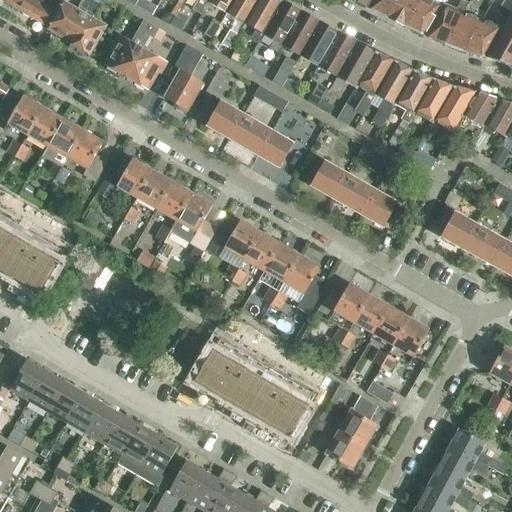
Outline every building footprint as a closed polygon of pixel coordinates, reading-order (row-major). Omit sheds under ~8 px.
[(0,0),(45,25),(52,13),(30,0),(0,0)] [(82,0),(83,0),(77,11),(64,3),(48,30),(50,31),(50,35),(57,38),(60,37),(68,42),(67,44),(70,45),(95,0),(82,0)] [(77,52),(83,56),(86,54),(89,55),(106,26),(94,18),(102,6),(100,5),(103,0),(95,0),(70,45),(77,49),(77,52)] [(199,0),(194,11),(203,16),(210,4),(211,0),(199,0)] [(211,0),(210,4),(228,15),(236,0),(211,0)] [(236,0),(228,15),(246,25),(260,0),(236,0)] [(280,0),(260,0),(246,25),(256,31),(251,40),(260,44),(265,36),(284,2),(280,0)] [(352,0),(368,9),(373,0),(352,0)] [(387,18),(397,0),(373,0),(368,9),(387,18)] [(397,0),(387,18),(406,28),(422,0),(397,0)] [(425,38),(445,4),(447,0),(440,0),(440,2),(436,0),(422,0),(406,28),(425,38)] [(462,1),(457,9),(445,4),(425,38),(445,46),(463,14),(465,14),(466,12),(469,6),(462,1)] [(147,2),(142,10),(152,16),(157,8),(147,2)] [(284,2),(265,36),(284,47),(303,13),(284,2)] [(466,53),(483,22),(485,22),(486,20),(466,12),(465,14),(463,14),(445,46),(466,53)] [(303,13),(284,47),(302,57),(321,23),(303,13)] [(164,16),(161,21),(170,27),(175,17),(171,14),(164,16)] [(511,16),(505,28),(487,59),(511,66),(511,16)] [(171,27),(181,33),(186,24),(176,18),(171,27)] [(505,28),(486,20),(485,22),(483,22),(466,53),(487,59),(505,28)] [(105,65),(108,67),(107,69),(116,74),(117,72),(129,79),(145,52),(142,50),(149,37),(153,39),(158,30),(143,21),(131,41),(121,36),(105,65)] [(213,21),(205,35),(213,40),(221,25),(213,21)] [(321,23),(302,57),(320,68),(339,34),(321,23)] [(158,30),(153,39),(160,43),(166,34),(158,30)] [(230,31),(220,46),(229,51),(238,36),(230,31)] [(339,34),(320,68),(338,78),(357,44),(339,34)] [(357,44),(338,78),(356,88),(358,86),(375,54),(357,44)] [(195,69),(203,56),(189,48),(176,69),(181,72),(165,99),(176,105),(174,108),(185,114),(202,84),(191,77),(195,69)] [(135,83),(134,85),(143,90),(144,88),(148,90),(158,72),(161,74),(166,63),(145,52),(129,79),(135,83)] [(230,60),(245,68),(249,60),(235,52),(230,60)] [(376,53),(375,54),(358,86),(368,92),(356,113),(365,118),(377,96),(396,63),(376,53)] [(252,58),(247,68),(254,72),(263,78),(266,79),(271,70),(252,58)] [(288,58),(274,84),(284,89),(289,81),(298,64),(288,58)] [(377,96),(385,100),(372,122),(382,128),(396,104),(414,71),(396,63),(377,96)] [(409,123),(414,113),(416,114),(435,80),(414,71),(396,104),(406,109),(401,118),(409,123)] [(435,80),(416,114),(433,124),(435,121),(453,88),(435,80)] [(299,87),(289,81),(284,89),(294,95),(299,87)] [(0,98),(3,100),(9,89),(0,84),(0,98)] [(259,87),(253,97),(262,102),(268,92),(259,87)] [(476,93),(453,88),(435,121),(445,127),(437,142),(445,147),(463,115),(476,93)] [(279,99),(268,92),(262,102),(273,109),(279,99)] [(463,115),(457,126),(467,132),(473,120),(485,127),(485,126),(500,102),(476,93),(463,115)] [(312,94),(307,103),(320,110),(325,102),(312,94)] [(9,98),(0,114),(0,118),(8,123),(8,124),(28,135),(43,109),(23,98),(19,104),(9,98)] [(279,99),(273,109),(282,114),(288,104),(279,99)] [(220,102),(206,127),(229,139),(242,115),(220,102)] [(329,116),(334,107),(325,102),(320,110),(329,116)] [(505,137),(506,136),(511,125),(511,105),(500,102),(485,126),(505,137)] [(48,147),(63,121),(43,109),(28,135),(48,147)] [(242,115),(229,139),(258,155),(271,131),(242,115)] [(63,121),(48,147),(42,156),(62,168),(68,158),(83,132),(63,121)] [(271,131),(258,155),(280,167),(293,143),(271,131)] [(96,156),(103,143),(83,132),(68,158),(88,170),(84,177),(95,183),(107,162),(96,156)] [(14,141),(7,153),(15,158),(22,145),(14,141)] [(401,144),(396,153),(412,162),(418,153),(401,144)] [(23,162),(30,150),(22,145),(15,158),(23,162)] [(363,146),(357,157),(366,162),(372,152),(363,146)] [(510,153),(502,149),(494,162),(502,167),(510,153)] [(383,158),(372,152),(366,162),(377,169),(383,158)] [(430,172),(435,163),(418,153),(412,162),(430,172)] [(383,158),(377,169),(386,174),(392,163),(383,158)] [(120,181),(117,187),(139,199),(154,173),(132,161),(120,181)] [(325,162),(311,186),(333,198),(347,174),(325,162)] [(54,164),(47,176),(55,181),(62,169),(54,164)] [(63,185),(70,173),(62,169),(55,181),(63,185)] [(154,173),(139,199),(158,210),(173,185),(154,173)] [(109,174),(97,194),(109,200),(117,187),(120,181),(109,174)] [(347,174),(333,198),(363,215),(376,191),(347,174)] [(409,183),(402,201),(414,206),(421,188),(409,183)] [(173,185),(158,210),(178,222),(193,196),(173,185)] [(498,185),(493,194),(501,199),(507,190),(498,185)] [(511,192),(507,190),(501,199),(511,205),(511,192)] [(376,191),(363,215),(385,227),(398,203),(376,191)] [(172,232),(171,233),(204,252),(218,229),(204,221),(212,207),(193,196),(178,222),(172,232)] [(125,205),(118,217),(126,222),(133,209),(125,205)] [(134,226),(141,214),(133,209),(126,222),(134,226)] [(0,251),(16,223),(0,213),(0,251)] [(455,213),(441,238),(464,250),(477,226),(455,213)] [(65,251),(16,223),(0,251),(0,270),(40,294),(65,251)] [(239,223),(224,248),(245,260),(259,234),(239,223)] [(477,226),(464,250),(493,266),(506,242),(477,226)] [(164,227),(157,239),(165,244),(172,232),(164,227)] [(265,271),(279,245),(259,234),(245,260),(265,271)] [(511,245),(506,242),(493,266),(511,276),(511,245)] [(279,245),(265,271),(285,283),(299,257),(279,245)] [(315,300),(323,286),(313,280),(319,268),(299,257),(285,283),(315,300)] [(155,264),(152,269),(162,275),(165,270),(155,264)] [(231,266),(224,278),(232,283),(239,270),(231,266)] [(240,287),(247,275),(239,270),(232,283),(240,287)] [(323,303),(318,311),(331,318),(335,312),(354,323),(368,297),(348,286),(339,301),(328,295),(323,304),(323,303)] [(271,289),(264,301),(272,306),(279,293),(271,289)] [(280,310),(287,298),(279,293),(272,306),(280,310)] [(374,334),(388,308),(368,297),(354,323),(374,334)] [(388,308),(374,334),(394,346),(408,320),(388,308)] [(413,357),(429,331),(408,320),(394,346),(413,357)] [(340,329),(333,341),(341,345),(348,333),(340,329)] [(349,350),(356,338),(348,333),(341,345),(349,350)] [(267,368),(219,340),(194,383),(242,411),(267,368)] [(511,352),(503,347),(489,374),(510,386),(511,381),(511,352)] [(380,351),(373,363),(381,368),(388,356),(380,351)] [(389,373),(396,361),(388,356),(381,368),(389,373)] [(27,361),(10,391),(29,402),(46,372),(27,361)] [(267,368),(242,411),(290,439),(295,431),(299,423),(303,416),(308,408),(312,401),(315,396),(267,368)] [(46,372),(29,402),(48,413),(65,383),(46,372)] [(325,378),(321,386),(330,391),(334,383),(325,378)] [(373,382),(366,393),(387,405),(394,395),(373,382)] [(65,383),(48,413),(67,424),(84,394),(65,383)] [(321,386),(316,393),(326,398),(330,391),(321,386)] [(315,396),(312,401),(321,406),(326,398),(316,393),(315,396)] [(84,394),(67,424),(85,434),(102,405),(84,394)] [(494,395),(487,407),(496,411),(502,400),(494,395)] [(360,396),(355,404),(374,416),(379,408),(360,396)] [(504,416),(511,404),(502,400),(496,411),(504,416)] [(312,401),(308,408),(317,413),(321,406),(312,401)] [(102,405),(85,434),(104,445),(121,416),(102,405)] [(308,408),(303,416),(312,421),(317,413),(308,408)] [(334,420),(330,428),(340,434),(364,447),(376,426),(352,413),(345,425),(334,420)] [(334,420),(323,414),(319,422),(330,428),(334,420)] [(121,416),(104,445),(123,456),(140,427),(121,416)] [(303,416),(299,423),(308,429),(312,421),(303,416)] [(314,430),(325,436),(330,428),(319,422),(314,430)] [(299,423),(295,431),(304,436),(308,429),(299,423)] [(123,456),(118,464),(136,475),(158,438),(140,427),(123,456)] [(330,428),(325,436),(336,442),(329,455),(352,468),(364,447),(340,434),(330,428)] [(484,443),(459,429),(449,447),(488,468),(492,460),(479,453),(484,443)] [(290,439),(299,444),(304,436),(295,431),(290,439)] [(25,436),(19,447),(26,451),(32,440),(25,436)] [(163,479),(161,478),(177,449),(158,438),(136,475),(158,488),(163,479)] [(32,455),(38,444),(32,440),(26,451),(32,455)] [(0,511),(1,511),(31,461),(0,443),(0,511)] [(471,468),(484,475),(488,468),(449,447),(440,464),(466,478),(471,468)] [(310,456),(303,452),(298,460),(306,464),(310,456)] [(60,478),(63,472),(69,462),(63,458),(54,474),(60,478)] [(492,460),(488,468),(504,476),(505,476),(506,476),(510,470),(509,469),(509,468),(493,460),(493,461),(492,460)] [(63,472),(60,478),(67,482),(76,465),(69,462),(63,472)] [(186,462),(169,492),(188,503),(206,473),(186,462)] [(473,494),(460,487),(466,478),(440,464),(431,481),(470,502),(473,494)] [(224,470),(218,480),(206,473),(188,503),(203,511),(208,511),(230,474),(224,470)] [(208,511),(233,511),(243,495),(231,488),(237,477),(230,474),(208,511)] [(100,480),(94,490),(101,494),(107,483),(100,480)] [(36,481),(32,488),(43,494),(47,487),(36,481)] [(453,502),(466,509),(470,502),(431,481),(422,498),(448,511),(453,502)] [(107,498),(114,487),(107,483),(101,494),(107,498)] [(43,494),(54,500),(57,493),(47,487),(43,494)] [(32,488),(29,494),(39,500),(43,494),(32,488)] [(261,491),(255,502),(243,495),(233,511),(257,511),(268,495),(261,491)] [(39,500),(50,506),(54,500),(43,494),(39,500)] [(272,511),(268,509),(274,499),(268,495),(257,511),(272,511)] [(119,511),(95,498),(87,511),(119,511)] [(447,511),(448,511),(422,498),(414,511),(447,511)] [(470,502),(466,510),(468,511),(479,511),(482,508),(470,502)] [(144,511),(148,507),(141,503),(135,511),(144,511)]
